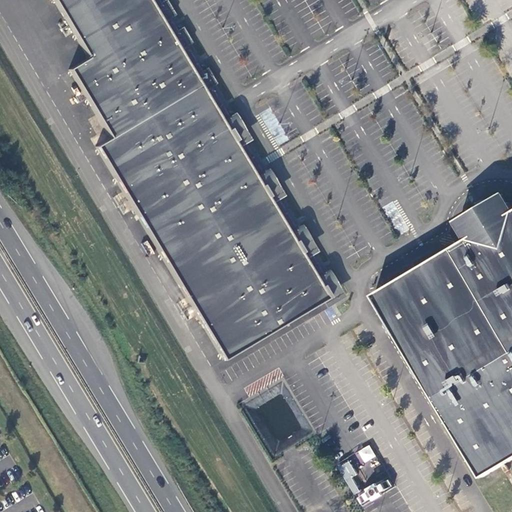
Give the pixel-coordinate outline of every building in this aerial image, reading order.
[(203,88),(149,0),(52,0),(87,58),(68,70),(109,138),(203,88)] [(223,360),(327,298),(203,88),(109,138),(95,147),(223,360)] [(484,201),(483,200),(482,200),(481,200),(480,200),(479,201),(478,201),(477,202),(477,203),(476,204),(476,205),(475,206),(475,207),(475,208),(475,209),(476,210),(460,220),(469,236),(373,294),(483,478),(511,460),(511,208),(503,194),(487,203),(487,202),(486,202),(485,201),(484,201)] [(369,445),(356,452),(362,464),(376,457),(369,445)] [(351,477),(357,474),(348,460),(337,467),(353,495),(359,491),(351,477)] [(355,476),(352,478),(361,493),(355,496),(360,506),(392,487),(386,477),(363,490),(355,476)]
